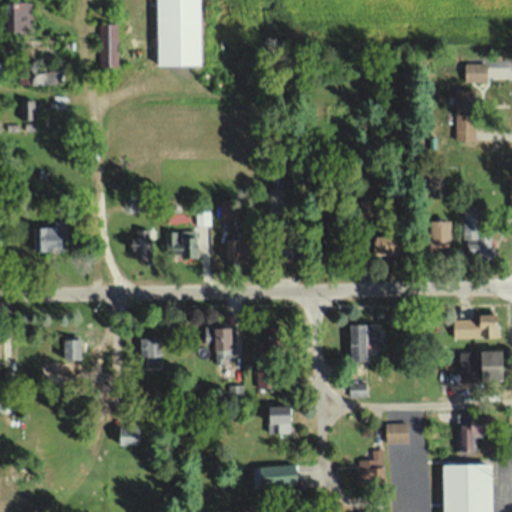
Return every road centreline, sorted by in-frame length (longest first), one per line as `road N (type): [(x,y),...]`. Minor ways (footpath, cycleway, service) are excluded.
road 1 (residential): [(511,287),(0,294)]
road 2 (residential): [(320,404),(305,142)]
road 3 (residential): [(100,291),(93,100)]
